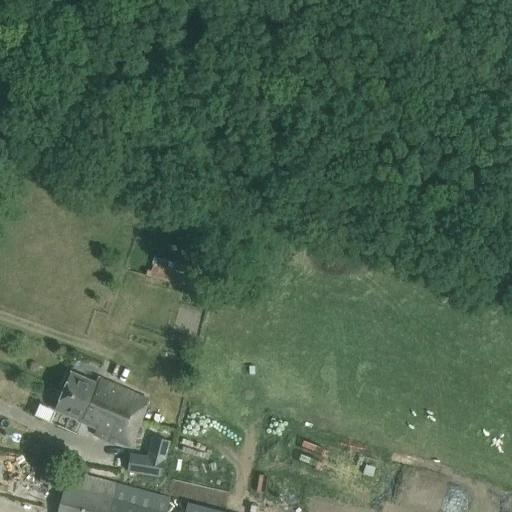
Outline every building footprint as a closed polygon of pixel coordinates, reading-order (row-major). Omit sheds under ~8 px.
[(194,175),(191,185),(207,190),(211,181),(194,175)] [(121,207),(141,214),(151,186),(131,179),(121,207)] [(149,277),(180,286),(186,266),(155,258),(149,277)] [(129,445),(148,399),(97,377),(95,383),(71,373),(55,410),(97,428),(94,433),(114,442),(116,439),(129,445)] [(160,477),(170,441),(152,436),(146,456),(129,453),(126,472),(160,477)] [(166,511),(170,498),(68,472),(69,469),(39,462),(34,482),(40,483),(39,488),(47,489),(47,485),(63,489),(57,511),(166,511)]
